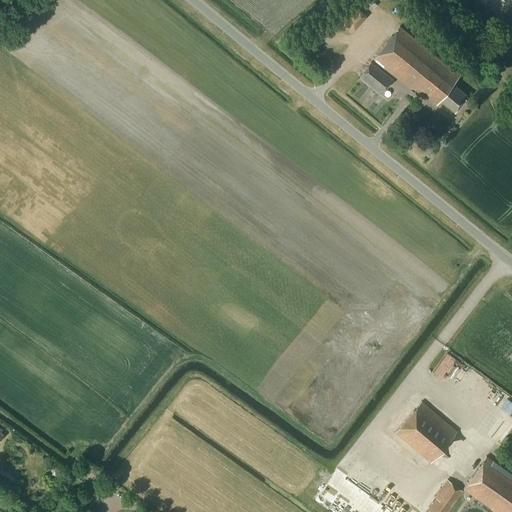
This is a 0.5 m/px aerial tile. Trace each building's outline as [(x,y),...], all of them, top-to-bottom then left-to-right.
[(350,33),(366,17),(354,6),(339,22),(350,33)] [(440,101),(455,113),(467,97),(453,86),(461,77),(401,27),(375,59),(415,92),(416,91),(426,99),(427,97),(437,105),(440,101)] [(361,76),(382,94),(394,80),(372,62),(361,76)] [(448,444),(458,432),(423,402),(396,434),(431,464),(442,452),(443,453),(450,446),(448,444)] [(511,511),(511,476),(485,458),(463,490),(494,511),(511,511)] [(437,499),(428,511),(448,511),(463,491),(447,480),(435,498),(437,499)]
